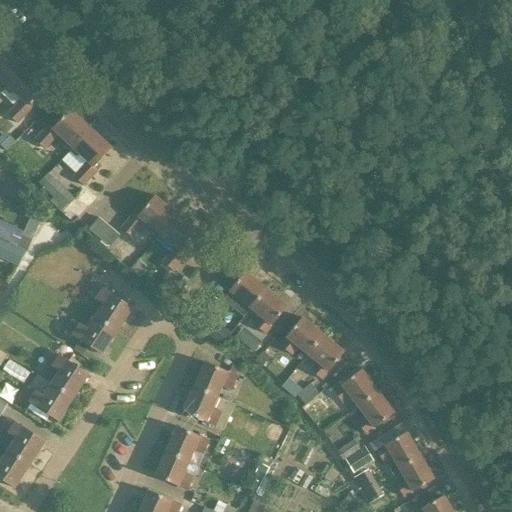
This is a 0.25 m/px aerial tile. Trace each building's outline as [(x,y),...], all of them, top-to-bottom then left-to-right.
[(0,80),(7,86),(25,67),(4,48),(0,52),(0,80)] [(45,87),(25,67),(7,86),(21,100),(7,115),(17,124),(32,108),(28,105),(45,87)] [(58,135),(73,148),(91,129),(70,110),(53,129),(49,125),(35,140),(45,149),(58,135)] [(111,149),(91,129),(73,148),(87,162),(73,177),(83,186),(97,171),(93,167),(111,149)] [(50,202),(60,213),(64,209),(75,199),(48,173),(38,183),(54,199),(50,202)] [(144,222),(160,234),(176,214),(154,196),(139,216),(135,212),(121,229),(132,237),(144,222)] [(198,232),(176,214),(160,234),(175,247),(163,262),(173,271),(186,255),(182,252),(198,232)] [(89,230),(109,246),(118,235),(99,218),(89,230)] [(39,224),(29,219),(16,247),(26,251),(39,224)] [(0,239),(0,258),(2,259),(9,244),(0,239)] [(148,268),(139,261),(131,270),(140,277),(148,268)] [(244,317),(251,308),(266,290),(245,272),(223,300),(244,317)] [(188,282),(179,275),(166,292),(175,299),(188,282)] [(103,305),(96,317),(117,331),(132,308),(96,284),(89,296),(103,305)] [(287,307),(266,290),(251,308),(261,316),(254,325),(265,334),(287,307)] [(195,313),(205,320),(219,301),(209,294),(195,313)] [(102,355),(117,331),(96,317),(87,330),(73,320),(66,331),(93,349),(102,355)] [(298,346),(307,354),(322,335),(302,318),(280,345),(291,355),(298,346)] [(262,342),(253,335),(244,346),(253,353),(262,342)] [(344,353),(322,335),(307,354),(317,362),(311,370),(322,379),(344,353)] [(60,372),(52,384),(73,398),(89,375),(52,351),(45,363),(60,372)] [(270,357),(263,352),(256,360),(262,366),(270,357)] [(205,363),(194,387),(217,397),(222,386),(231,390),(237,377),(205,363)] [(351,398),(358,407),(377,392),(361,370),(333,391),(343,404),(351,398)] [(45,392),(48,380),(34,377),(31,388),(45,392)] [(58,422),(73,398),(52,384),(44,397),(29,387),(22,398),(44,413),(58,422)] [(310,384),(296,395),(306,406),(319,394),(310,384)] [(212,409),(217,397),(194,387),(183,412),(215,426),(221,413),(212,409)] [(366,435),(394,414),(377,392),(358,407),(366,417),(357,424),(366,435)] [(319,395),(303,408),(312,418),(328,405),(319,395)] [(0,399),(0,416),(8,404),(0,399)] [(16,439),(8,451),(29,465),(45,442),(9,418),(1,429),(16,439)] [(177,427),(166,452),(189,462),(194,450),(203,455),(209,441),(177,427)] [(392,458),(399,468),(420,456),(406,433),(375,451),(383,463),(392,458)] [(229,442),(221,438),(215,450),(223,454),(229,442)] [(345,460),(360,449),(354,440),(336,451),(342,461),(345,460)] [(363,448),(360,449),(345,460),(353,474),(372,462),(363,448)] [(0,479),(14,489),(29,465),(8,451),(0,463),(0,479)] [(184,473),(189,462),(166,452),(155,477),(187,491),(193,477),(184,473)] [(434,480),(420,456),(399,468),(405,479),(396,485),(403,498),(434,480)] [(269,469),(259,465),(246,490),(256,495),(269,469)] [(354,476),(366,502),(382,495),(370,469),(354,476)] [(149,491),(139,511),(177,511),(181,505),(149,491)] [(452,511),(443,496),(416,511),(452,511)] [(393,498),(372,511),(395,511),(400,509),(393,498)]
